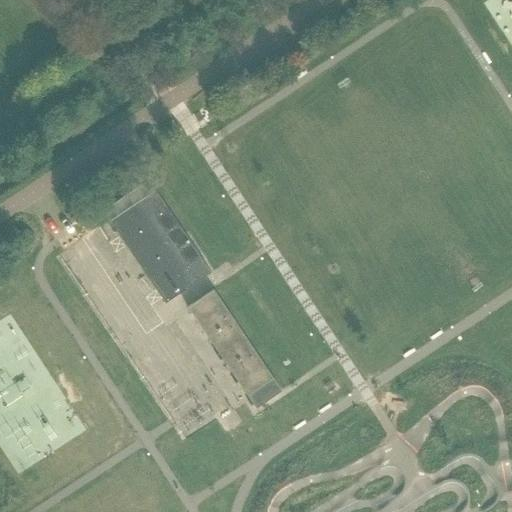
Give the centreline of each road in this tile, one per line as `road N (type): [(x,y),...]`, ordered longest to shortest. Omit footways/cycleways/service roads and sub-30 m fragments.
road 1 (residential): [(164,103),(0,215)]
road 2 (residential): [(317,0),(164,103)]
road 3 (unclassified): [(164,103),(85,0)]
